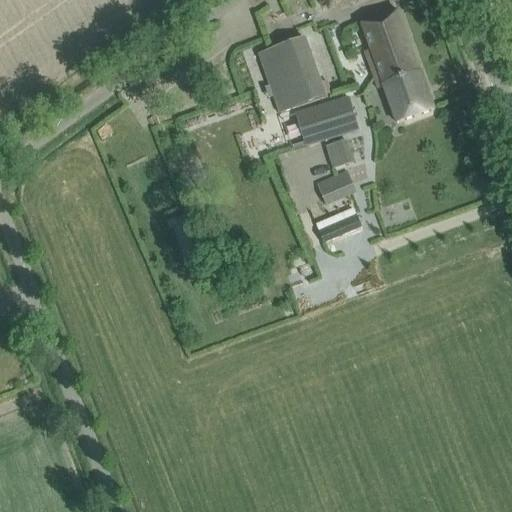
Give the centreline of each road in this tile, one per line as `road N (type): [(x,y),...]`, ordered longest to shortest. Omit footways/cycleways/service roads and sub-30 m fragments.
road 1 (unclassified): [(127,511),(0,208)]
road 2 (unclassified): [(0,170),(231,0)]
road 3 (tertiary): [(511,115),(469,0)]
